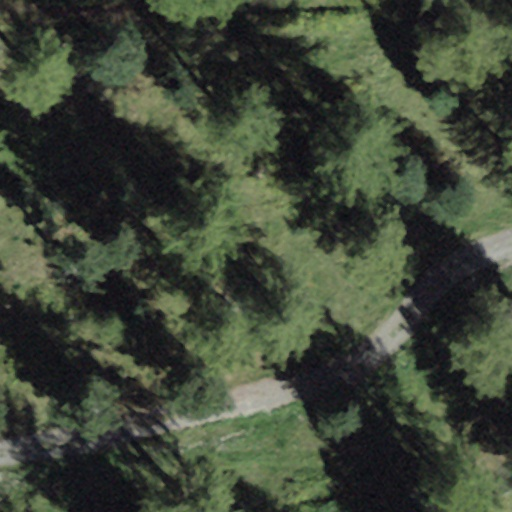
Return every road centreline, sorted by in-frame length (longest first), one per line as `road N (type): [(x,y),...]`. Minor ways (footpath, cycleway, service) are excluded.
road 1 (track): [(0,454),(336,380),(394,341),(450,271),(511,244)]
road 2 (track): [(270,0),(0,9)]
